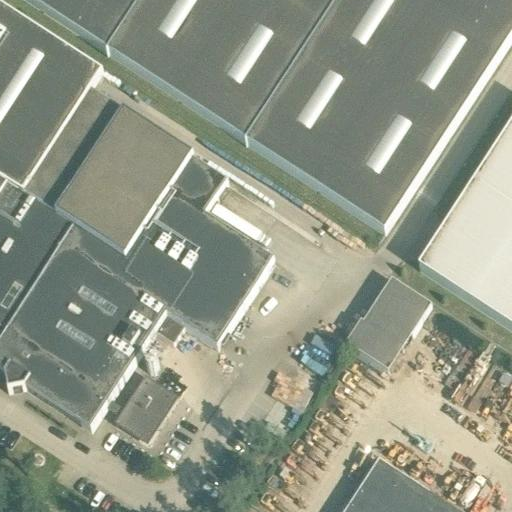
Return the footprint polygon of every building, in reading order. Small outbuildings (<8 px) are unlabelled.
[(511,0),(19,0),(387,239),(511,45),(511,0)] [(0,373),(7,378),(6,379),(10,396),(27,393),(93,436),(157,337),(175,349),(186,332),(219,354),(276,267),(208,223),(230,188),(195,166),(196,164),(92,96),(24,200),(9,189),(8,190),(0,184),(0,373)] [(511,133),(420,274),(508,331),(511,334),(511,133)] [(347,350),(389,378),(433,311),(393,285),(365,328),(363,326),(347,350)] [(157,366),(155,365),(153,365),(151,366),(150,367),(149,368),(148,370),(148,372),(148,374),(149,376),(151,377),(154,378),(156,378),(158,376),(160,374),(160,372),(160,370),(159,367),(157,366)] [(123,415),(116,426),(150,447),(179,401),(143,378),(121,414),(123,415)] [(351,511),(450,511),(381,467),(351,511)]
